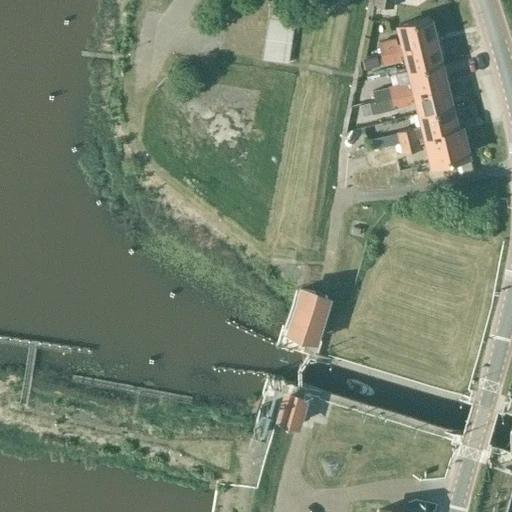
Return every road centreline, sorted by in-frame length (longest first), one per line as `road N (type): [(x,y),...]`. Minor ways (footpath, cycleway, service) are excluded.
road 1 (unknown): [(323,290),(343,215),(357,203),(511,177)]
road 2 (secondary): [(452,511),(511,300)]
